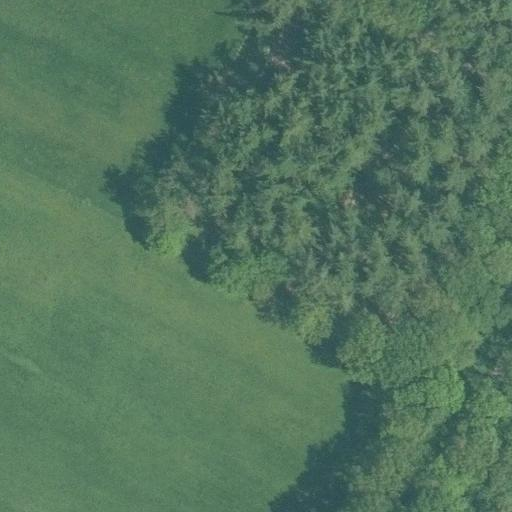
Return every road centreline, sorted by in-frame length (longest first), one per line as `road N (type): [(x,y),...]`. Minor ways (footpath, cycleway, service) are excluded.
road 1 (unclassified): [(417,511),(511,345)]
road 2 (unclassified): [(511,82),(362,0)]
